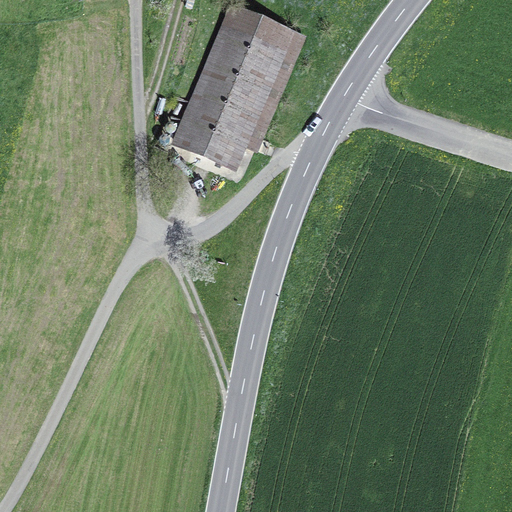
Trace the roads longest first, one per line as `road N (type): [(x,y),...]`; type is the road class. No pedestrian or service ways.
road 1 (secondary): [(220,511),(251,339),(287,218),(342,97),(411,0)]
road 2 (track): [(2,511),(124,272),(165,240)]
road 3 (track): [(134,0),(144,209),(165,240)]
road 4 (track): [(165,240),(237,410)]
road 5 (track): [(165,240),(216,222),(291,153),(313,153)]
